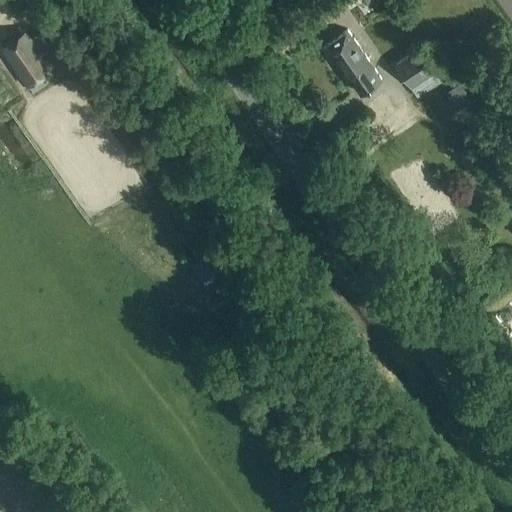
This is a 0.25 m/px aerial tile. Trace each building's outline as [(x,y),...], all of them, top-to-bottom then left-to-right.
[(327,0),(334,9),(346,0),(327,0)] [(335,56),(355,85),(360,92),(381,78),(348,30),(322,48),(330,60),(335,56)] [(25,87),(52,71),(26,31),(0,47),(25,87)] [(395,62),(411,85),(433,70),(418,47),(395,62)] [(469,152),(474,159),(482,159),(488,153),(486,144),(479,141),(471,144),(469,152)]
